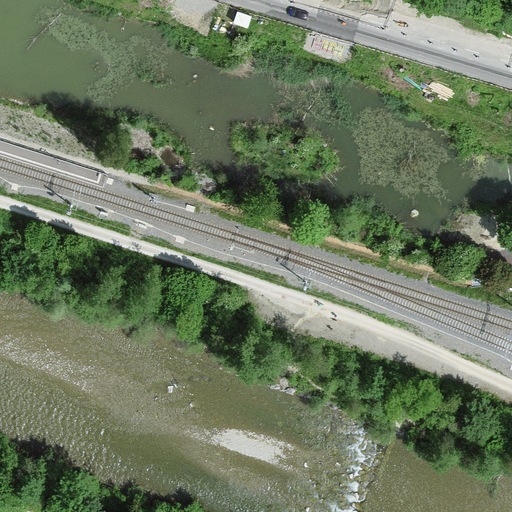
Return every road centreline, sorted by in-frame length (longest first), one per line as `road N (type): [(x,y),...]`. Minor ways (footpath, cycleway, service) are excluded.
road 1 (track): [(511,384),(363,318),(0,204)]
road 2 (secondary): [(511,66),(291,0)]
